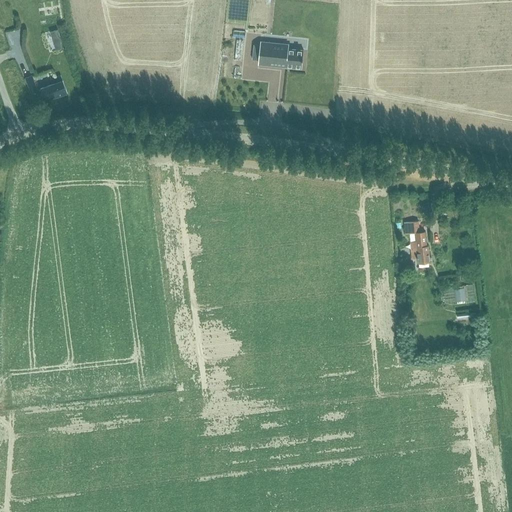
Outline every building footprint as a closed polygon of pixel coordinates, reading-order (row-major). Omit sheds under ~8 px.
[(261,45),(254,45),(253,59),(260,60),(259,64),(302,68),(304,50),(288,48),(288,44),(261,42),(261,45)] [(39,92),(32,75),(26,78),(32,95),(39,92)] [(57,82),(41,88),(45,101),(68,93),(63,80),(61,75),(55,77),(57,82)] [(427,245),(425,231),(419,232),(418,221),(404,222),(405,234),(415,233),(416,241),(411,242),(412,259),(417,258),(418,264),(430,262),(429,245),(427,245)] [(464,288),(456,289),(457,301),(465,300),(464,288)]
